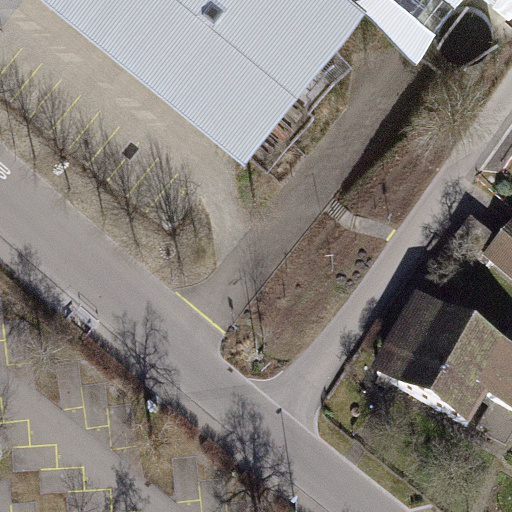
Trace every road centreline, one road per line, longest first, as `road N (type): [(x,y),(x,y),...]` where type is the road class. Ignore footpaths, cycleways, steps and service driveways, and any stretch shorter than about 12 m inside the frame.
road 1 (residential): [(511,103),(273,434)]
road 2 (residential): [(0,191),(273,434)]
road 3 (residential): [(273,434),(374,511)]
